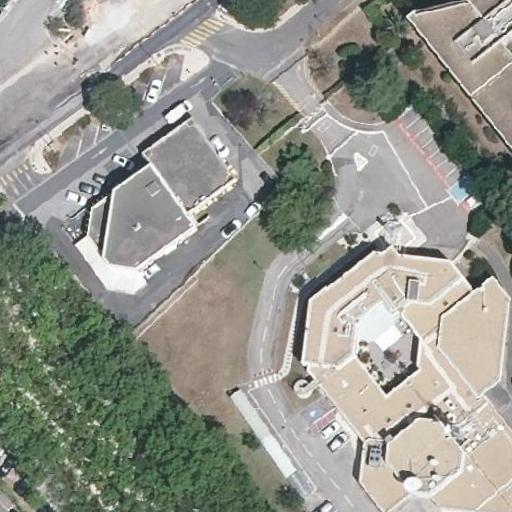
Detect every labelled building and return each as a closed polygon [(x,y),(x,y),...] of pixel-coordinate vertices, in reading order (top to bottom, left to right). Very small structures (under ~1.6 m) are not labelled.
[(511,0),(471,0),(472,0),(408,16),(511,145),(511,0)] [(238,176),(192,115),(169,133),(143,151),(153,165),(189,212),(238,176)] [(141,270),(153,262),(199,227),(189,212),(153,165),(148,169),(94,210),(90,236),(90,237),(113,267),(141,270)] [(150,283),(141,270),(113,267),(90,237),(78,246),(110,287),(138,292),(150,283)] [(304,363),(361,435),(366,431),(372,438),(367,441),(363,480),(385,507),(410,488),(420,489),(423,490),(431,490),(461,465),(463,448),(459,443),(453,435),(451,434),(492,401),(483,390),(499,378),(505,301),(487,279),(475,288),(453,261),(398,256),(392,247),(383,254),(372,252),(317,295),(309,364),(304,363)] [(317,295),(311,299),(304,363),(309,364),(317,295)] [(296,472),(240,389),(229,396),(286,479),(296,472)] [(511,426),(492,401),(451,434),(453,435),(457,432),(464,432),(465,438),(459,443),(463,448),(461,465),(431,490),(423,490),(434,503),(511,508),(511,426)] [(361,435),(367,441),(372,438),(366,431),(361,435)] [(457,432),(453,435),(459,443),(465,438),(464,432),(457,432)] [(389,511),(392,511),(420,489),(410,488),(385,507),(389,511)]
